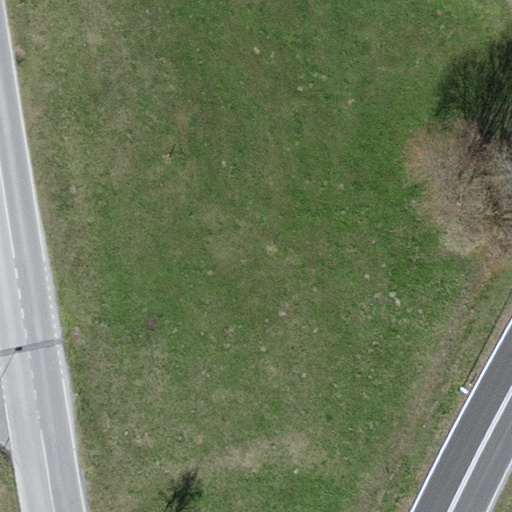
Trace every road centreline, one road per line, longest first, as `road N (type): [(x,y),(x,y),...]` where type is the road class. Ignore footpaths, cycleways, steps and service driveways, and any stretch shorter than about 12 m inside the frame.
road 1 (tertiary): [(53,511),(0,158)]
road 2 (primary): [(449,511),(511,388)]
